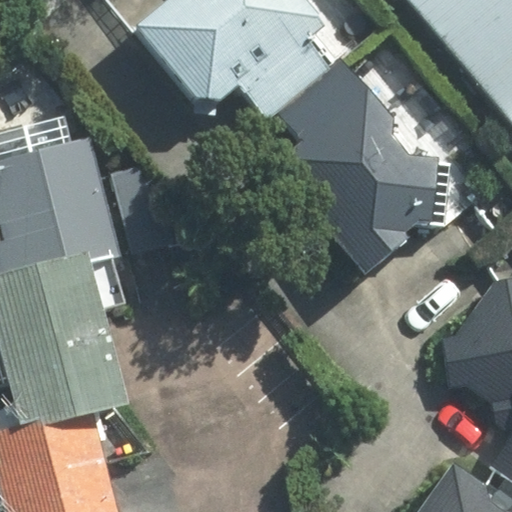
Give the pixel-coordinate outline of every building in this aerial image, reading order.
[(415,233),(417,207),(420,172),(387,169),(373,152),(375,132),(303,42),(307,39),(275,0),(165,0),(118,38),(176,112),(202,114),(222,98),(254,137),(238,150),(347,287),(409,237),(415,233)] [(511,0),(379,0),(511,162),(511,0)] [(0,167),(0,224),(92,204),(79,149),(0,167)] [(107,264),(92,204),(0,224),(0,288),(65,274),(107,264)] [(0,365),(82,347),(65,274),(0,288),(0,365)] [(434,361),(437,379),(438,393),(454,391),(479,409),(483,429),(501,442),(479,472),(511,496),(511,284),(487,287),(449,340),(432,343),(434,361)] [(99,423),(82,347),(0,365),(0,445),(80,428),(99,423)] [(0,511),(99,511),(80,428),(0,445),(0,511)] [(467,511),(468,498),(438,475),(410,511),(467,511)]
